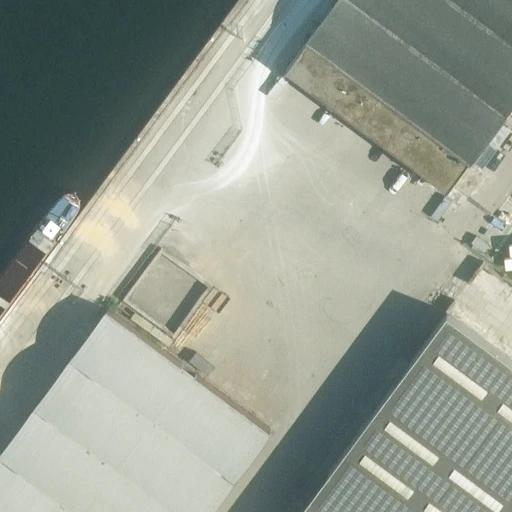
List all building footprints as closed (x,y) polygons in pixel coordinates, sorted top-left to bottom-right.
[(511,0),(337,0),(325,17),(307,41),(385,99),(363,128),(370,133),(376,138),(398,109),(469,162),(485,141),(511,104),(511,0)] [(350,118),(363,128),(385,99),(307,41),(285,70),(285,71),(286,71),(293,76),(309,87),(324,99),(350,118)] [(447,191),(448,191),(469,162),(455,151),(441,140),(426,130),(412,119),(398,109),(376,138),(391,148),(405,159),(412,164),(419,169),(426,175),(433,180),(441,185),(447,190),(446,191),(447,191)] [(452,205),(445,201),(432,218),(439,222),(452,205)] [(489,248),(477,239),(472,245),(484,255),(489,248)] [(253,454),(270,430),(188,369),(108,309),(88,336),(55,381),(17,431),(0,454),(0,511),(209,511),(218,500),(253,454)] [(511,511),(511,359),(447,312),(298,511),(511,511)]
